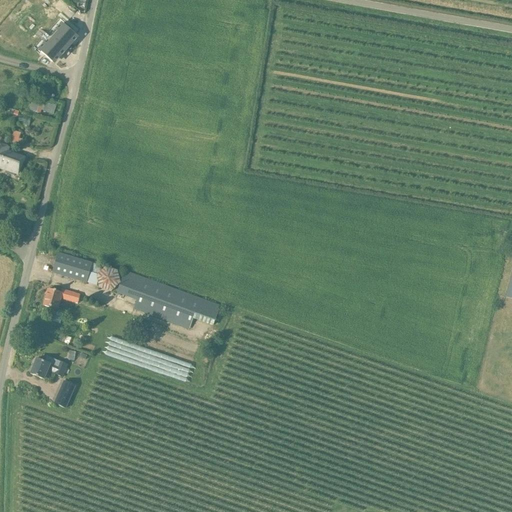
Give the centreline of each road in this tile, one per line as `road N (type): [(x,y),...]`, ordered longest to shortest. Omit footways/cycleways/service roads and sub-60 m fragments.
road 1 (residential): [(0,391),(77,79)]
road 2 (unclassified): [(341,0),(511,29)]
